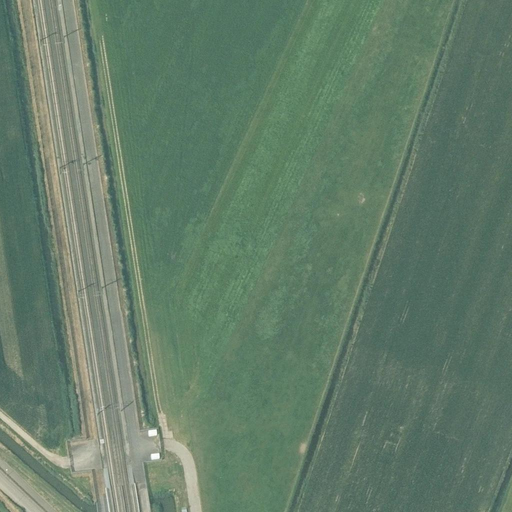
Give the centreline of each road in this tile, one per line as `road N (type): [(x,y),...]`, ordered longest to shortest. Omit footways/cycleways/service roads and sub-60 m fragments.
road 1 (track): [(98,496),(24,0)]
road 2 (track): [(100,36),(165,444)]
